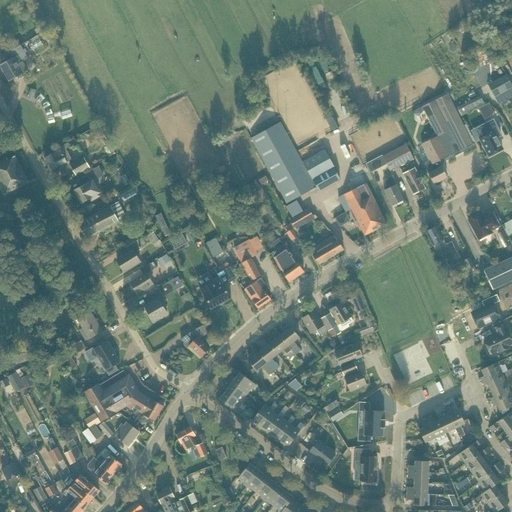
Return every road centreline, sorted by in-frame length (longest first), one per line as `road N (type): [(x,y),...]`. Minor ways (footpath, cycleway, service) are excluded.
road 1 (tertiary): [(189,391),(294,293),(511,174)]
road 2 (unclassified): [(189,391),(156,369),(0,99)]
road 3 (residential): [(385,509),(335,499),(189,391)]
road 4 (tertiary): [(102,511),(189,391)]
